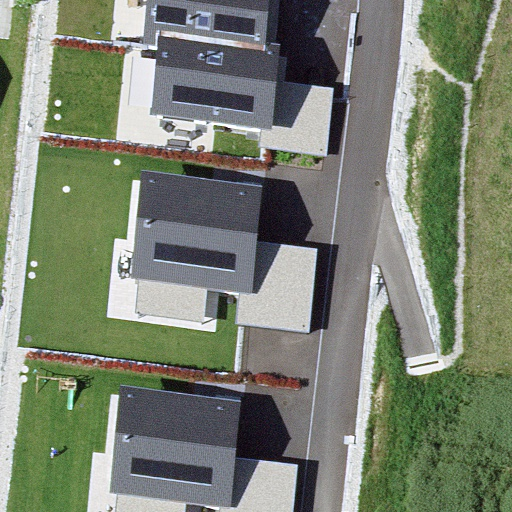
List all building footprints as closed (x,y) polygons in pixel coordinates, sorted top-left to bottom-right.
[(266,29),(168,21),(161,91),(260,100),(266,29)] [(254,169),(260,100),(161,91),(155,159),(254,169)] [(246,230),(153,222),(146,298),(239,306),(246,230)] [(320,328),(243,323),(242,343),(319,348),(320,328)] [(231,395),(142,389),(136,468),(225,475),(231,395)] [(306,511),(308,495),(236,489),(234,510),(262,511),(306,511)]
